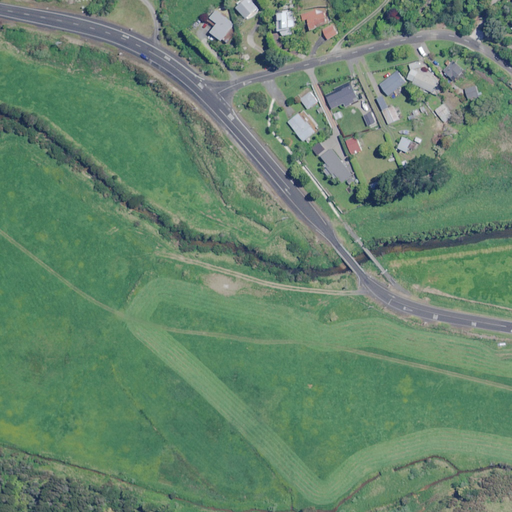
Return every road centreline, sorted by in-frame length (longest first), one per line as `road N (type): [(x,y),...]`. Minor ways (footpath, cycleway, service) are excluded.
road 1 (primary): [(213,99),(374,288),(409,307),(511,327)]
road 2 (tertiary): [(511,69),(467,40),(434,34),(240,82),(213,99)]
road 3 (primary): [(0,9),(128,40),(213,99)]
